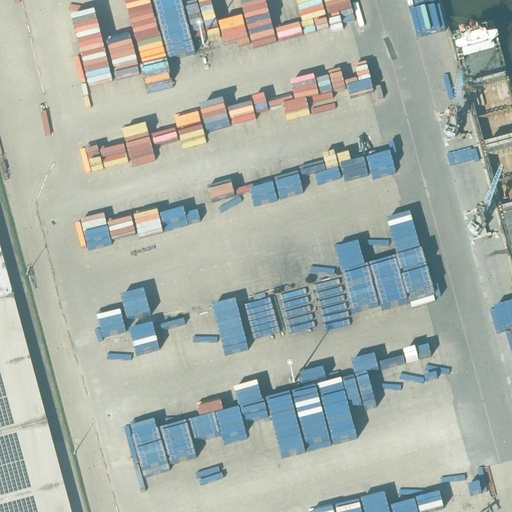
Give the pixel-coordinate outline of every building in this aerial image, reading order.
[(119,77),(128,118),(165,110),(156,69),(119,77)] [(257,148),(264,143),(258,136),(252,141),(257,148)] [(209,236),(210,246),(222,244),(220,234),(209,236)] [(0,511),(69,511),(13,299),(14,299),(13,298),(12,299),(0,252),(0,511)] [(239,303),(234,305),(237,315),(243,313),(239,303)] [(370,381),(370,364),(364,364),(371,362),(370,350),(362,352),(362,357),(358,357),(350,360),(352,366),(352,369),(357,385),(370,381)] [(361,458),(371,456),(368,441),(341,445),(340,442),(317,446),(319,462),(337,459),(338,468),(362,464),(361,458)]
